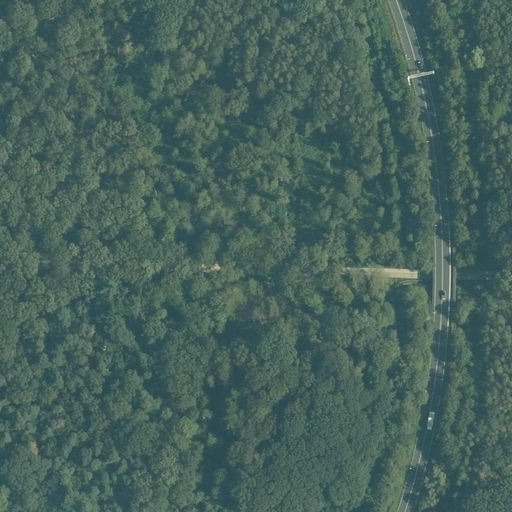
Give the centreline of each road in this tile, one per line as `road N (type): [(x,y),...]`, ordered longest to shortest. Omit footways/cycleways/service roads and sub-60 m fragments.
road 1 (motorway): [(400,0),(438,152),(445,279),(429,432),(409,511)]
road 2 (unclassified): [(0,262),(479,275)]
road 3 (unknown): [(511,263),(84,253)]
